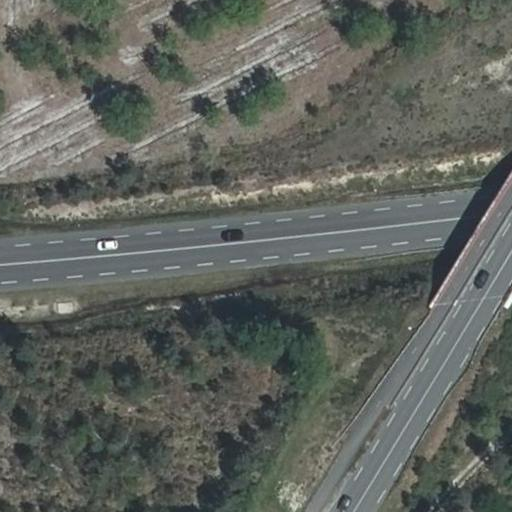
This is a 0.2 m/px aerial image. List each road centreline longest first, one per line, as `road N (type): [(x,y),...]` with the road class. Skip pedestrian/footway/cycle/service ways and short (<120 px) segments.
road 1 (secondary): [(0,265),(511,212)]
road 2 (secondary): [(511,263),(357,511)]
